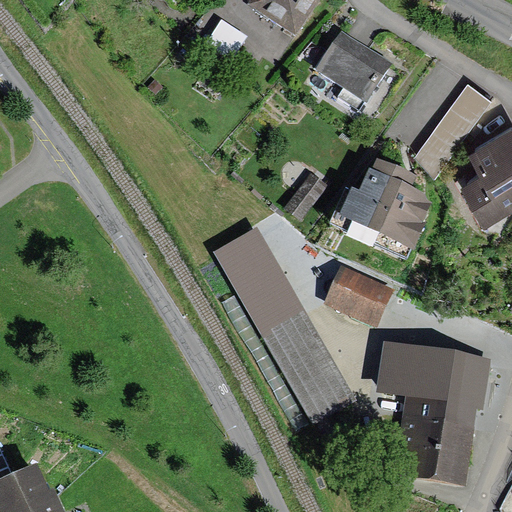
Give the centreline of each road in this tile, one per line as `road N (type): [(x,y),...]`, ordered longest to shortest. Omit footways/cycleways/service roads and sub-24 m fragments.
road 1 (residential): [(279,511),(227,401),(139,253),(64,148)]
road 2 (residential): [(511,94),(383,19),(365,0)]
